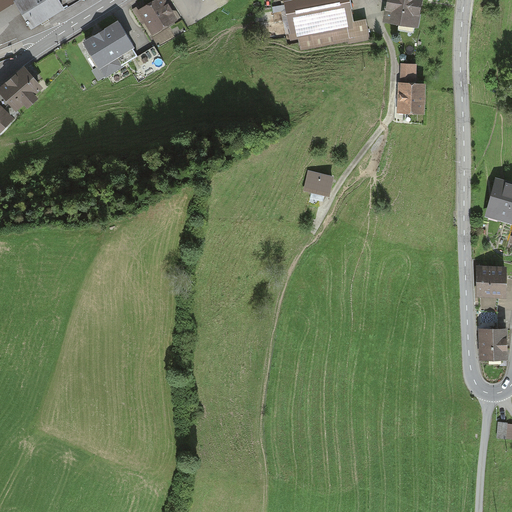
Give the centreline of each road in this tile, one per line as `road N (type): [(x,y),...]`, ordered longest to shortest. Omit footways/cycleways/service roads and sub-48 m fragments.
road 1 (unclassified): [(464,0),(467,328),(471,375),(487,392)]
road 2 (residential): [(370,0),(392,51),(388,119),(311,232)]
road 3 (track): [(264,479),(260,415),(278,303),(311,232)]
road 4 (unclassified): [(479,511),(487,392)]
